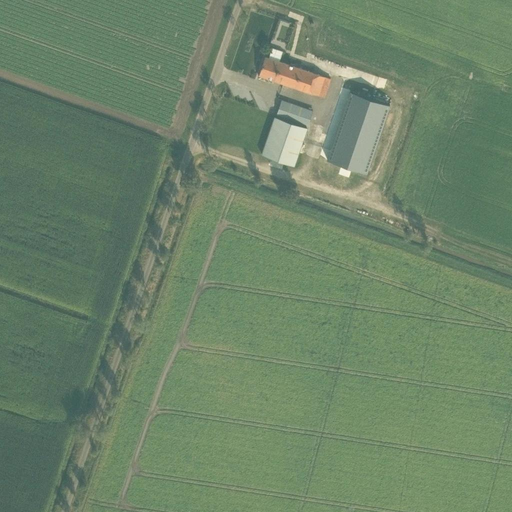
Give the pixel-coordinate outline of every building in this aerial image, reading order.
[(278,57),(280,50),(270,47),(268,54),(278,57)] [(330,78),(265,56),(259,74),(318,95),(319,95),(324,97),(330,78)] [(327,160),(367,174),(394,96),(354,82),(327,160)] [(307,126),(313,111),(281,100),(276,115),(307,126)] [(262,156),(295,167),(308,129),(275,118),(262,156)]
